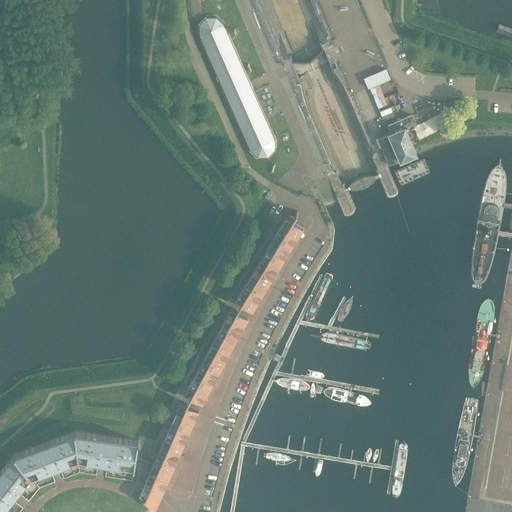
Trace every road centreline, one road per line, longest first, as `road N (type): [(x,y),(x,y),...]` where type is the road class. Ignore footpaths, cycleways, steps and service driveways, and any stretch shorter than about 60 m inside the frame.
road 1 (residential): [(188,511),(250,344),(317,230),(313,211),(269,185)]
road 2 (residential): [(364,0),(408,84),(511,97)]
